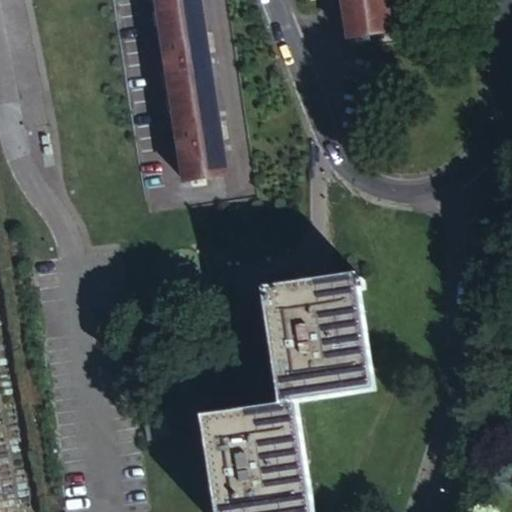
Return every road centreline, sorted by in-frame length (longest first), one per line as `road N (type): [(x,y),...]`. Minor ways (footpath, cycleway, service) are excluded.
road 1 (residential): [(424,511),(464,354),(470,214),(461,173)]
road 2 (residential): [(332,146),(316,224),(304,244),(250,259),(238,278),(249,364)]
road 3 (residential): [(461,173),(479,155),(498,109),(508,0)]
road 4 (residential): [(276,0),(332,146)]
road 5 (residential): [(332,146),(347,166),(390,189),(414,191),(461,173)]
